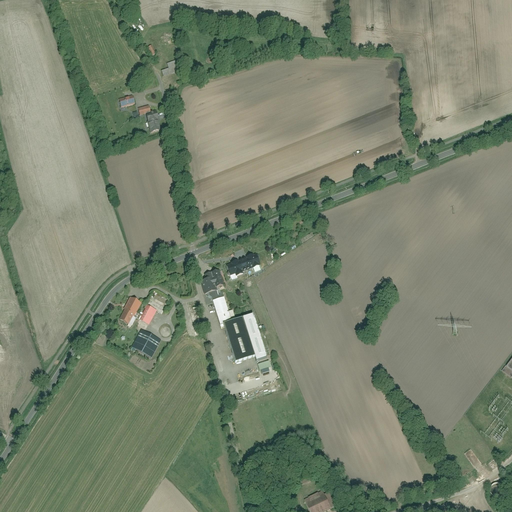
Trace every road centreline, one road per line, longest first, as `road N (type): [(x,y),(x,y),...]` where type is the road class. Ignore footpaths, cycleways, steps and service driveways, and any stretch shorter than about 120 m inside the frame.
road 1 (secondary): [(194,254),(511,129)]
road 2 (secondary): [(14,442),(115,288),(194,254)]
road 3 (unclassified): [(251,511),(194,254)]
road 4 (unclassified): [(402,511),(472,490),(511,460)]
